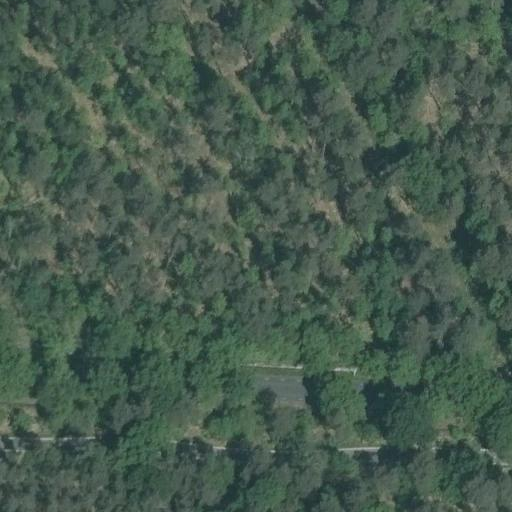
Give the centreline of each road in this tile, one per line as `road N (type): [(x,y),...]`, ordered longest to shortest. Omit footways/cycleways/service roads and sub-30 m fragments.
road 1 (secondary): [(511,404),(0,374)]
road 2 (track): [(511,399),(298,56)]
road 3 (track): [(298,56),(511,50)]
road 4 (track): [(244,388),(188,511)]
